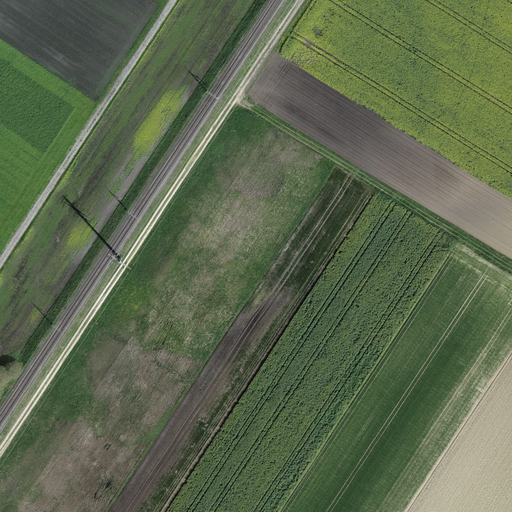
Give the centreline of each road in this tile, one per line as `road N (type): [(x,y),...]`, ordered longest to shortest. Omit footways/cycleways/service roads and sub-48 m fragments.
road 1 (track): [(300,0),(0,455)]
road 2 (track): [(511,270),(235,97)]
road 3 (track): [(0,262),(173,0)]
